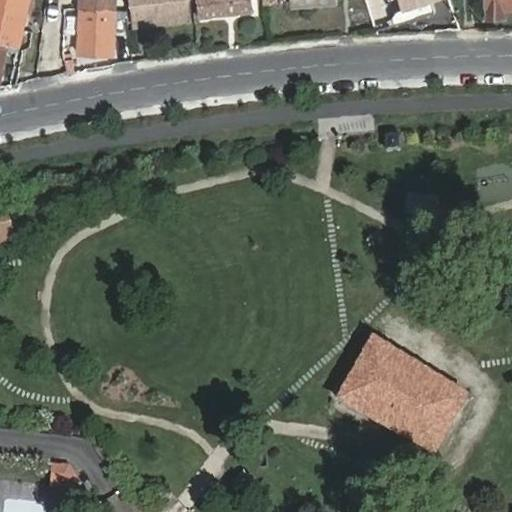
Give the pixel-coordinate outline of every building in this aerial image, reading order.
[(0,0),(0,78),(1,79),(9,43),(19,45),(29,0),(0,0)] [(115,0),(81,0),(79,53),(113,54),(115,0)] [(186,0),(131,0),(135,27),(189,19),(186,0)] [(197,0),(199,17),(253,10),(251,0),(197,0)] [(403,0),(406,7),(396,10),(393,16),(395,23),(436,11),(433,0),(403,0)] [(511,0),(487,0),(487,16),(504,17),(504,10),(511,9),(511,0)] [(31,66),(16,70),(18,82),(34,79),(31,66)] [(402,134),(387,133),(386,150),(402,151),(402,134)] [(407,194),(406,210),(433,212),(434,196),(407,194)] [(7,207),(0,208),(0,242),(16,238),(7,207)] [(370,346),(340,401),(436,452),(466,397),(370,346)]
